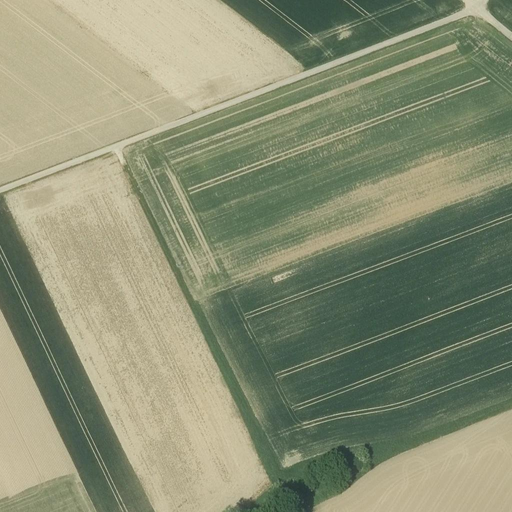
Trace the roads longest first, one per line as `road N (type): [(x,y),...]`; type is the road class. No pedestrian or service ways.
road 1 (track): [(0,191),(484,0)]
road 2 (track): [(116,147),(274,474),(395,439),(403,451)]
road 3 (track): [(511,408),(268,511)]
